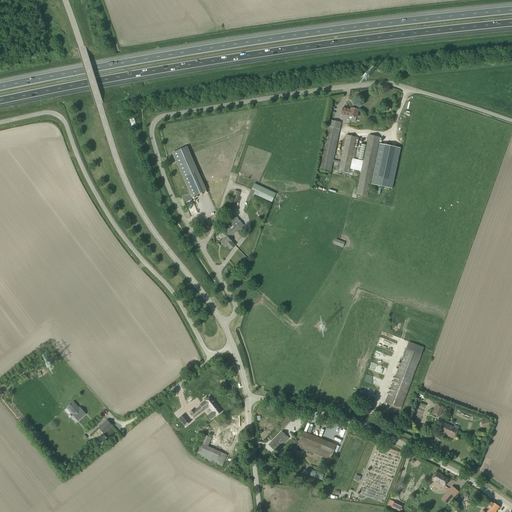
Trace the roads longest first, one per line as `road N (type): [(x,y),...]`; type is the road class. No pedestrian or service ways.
road 1 (unclassified): [(223,324),(235,306),(166,184),(150,129),(157,118),(386,82),(511,120)]
road 2 (motorway): [(0,101),(254,54),(511,23)]
road 3 (motorway): [(511,10),(254,41),(0,87)]
road 4 (unclassified): [(223,324),(125,184),(64,0)]
road 5 (unclassified): [(211,357),(174,294),(92,189),(60,116),(0,123)]
road 6 (unclassified): [(511,509),(351,424),(246,397)]
road 7 (unclassified): [(211,357),(129,422),(103,408)]
